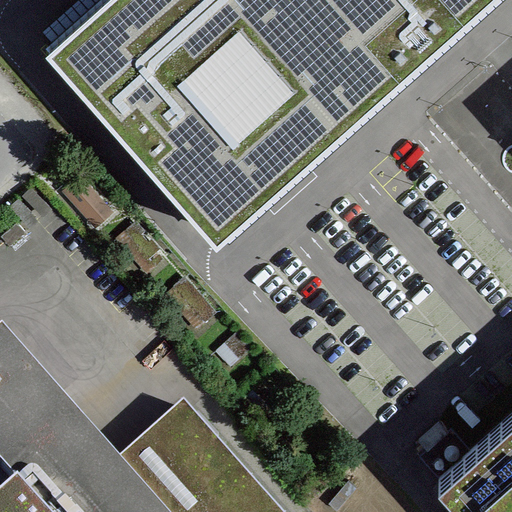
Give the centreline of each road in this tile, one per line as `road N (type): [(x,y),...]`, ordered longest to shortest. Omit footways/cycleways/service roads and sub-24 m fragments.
road 1 (unknown): [(457,344),(407,414),(407,459),(453,511)]
road 2 (unknown): [(322,372),(421,294),(457,344)]
